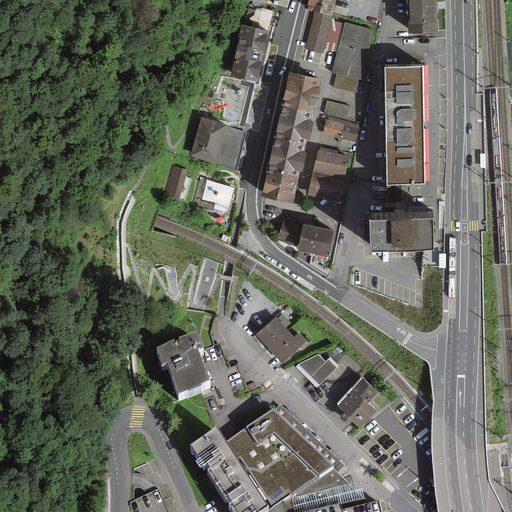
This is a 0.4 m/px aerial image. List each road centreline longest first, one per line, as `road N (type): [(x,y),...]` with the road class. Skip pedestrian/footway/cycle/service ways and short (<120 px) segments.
road 1 (primary): [(462,355),(462,0)]
road 2 (residential): [(292,0),(254,163),(250,215),(267,248),(323,287)]
road 3 (residential): [(408,511),(218,333)]
road 4 (residential): [(191,511),(159,430),(137,416),(112,435),(119,511)]
road 5 (primary): [(467,511),(462,355)]
road 6 (residential): [(462,355),(408,339),(323,287)]
